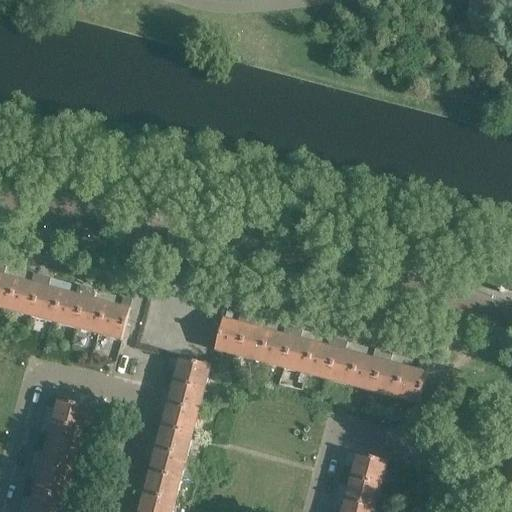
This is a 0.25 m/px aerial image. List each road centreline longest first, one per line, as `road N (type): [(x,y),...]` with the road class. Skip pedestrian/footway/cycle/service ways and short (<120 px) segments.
road 1 (residential): [(511,318),(0,202)]
road 2 (residential): [(106,511),(136,400),(36,372),(0,504)]
road 3 (residential): [(315,511),(337,428),(405,447)]
